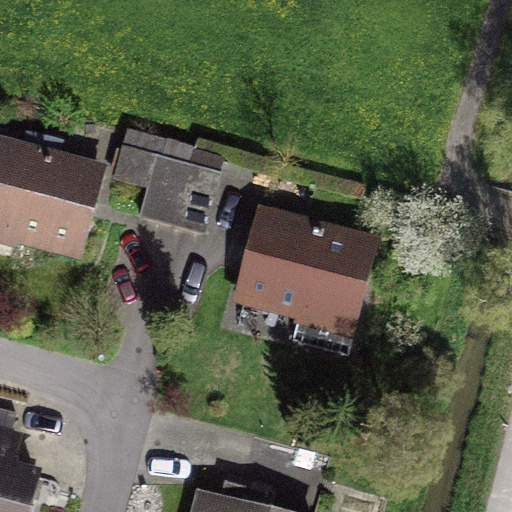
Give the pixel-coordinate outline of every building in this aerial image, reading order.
[(168,224),(188,164),(128,145),(118,177),(151,188),(142,215),(168,224)] [(97,180),(0,152),(0,253),(72,273),(97,180)] [(208,237),(227,174),(188,164),(168,224),(208,237)] [(348,348),(371,253),(259,225),(235,321),(348,348)] [(0,511),(26,511),(35,482),(4,472),(17,427),(0,422),(0,511)]
